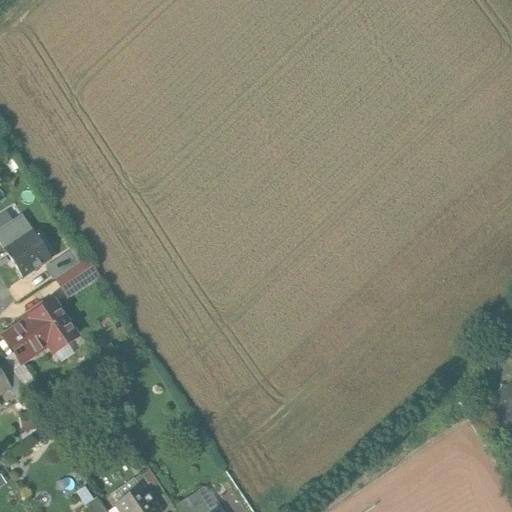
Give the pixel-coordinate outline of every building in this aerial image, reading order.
[(22,246),(20,242),(5,252),(23,279),(49,262),(34,238),(22,246)] [(86,260),(56,280),(67,296),(97,276),(86,260)] [(30,319),(3,337),(20,362),(33,353),(35,357),(49,347),(53,353),(75,338),(52,305),(42,312),(40,308),(28,316),(30,319)] [(30,398),(7,364),(0,368),(0,377),(9,390),(19,405),(30,398)] [(0,396),(9,390),(0,377),(0,396)] [(511,382),(494,393),(511,422),(511,382)] [(158,511),(141,487),(118,503),(123,511),(158,511)] [(208,511),(196,494),(178,507),(181,511),(208,511)]
